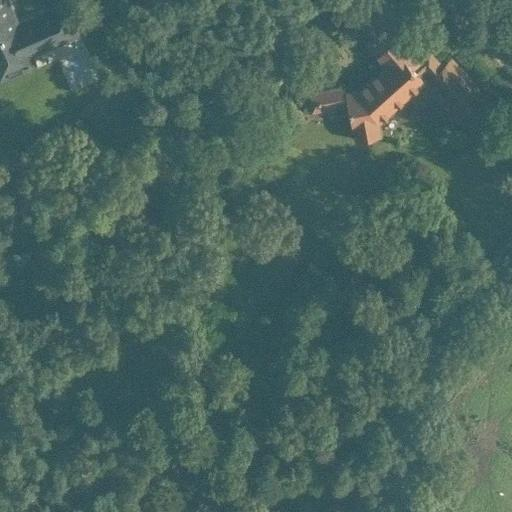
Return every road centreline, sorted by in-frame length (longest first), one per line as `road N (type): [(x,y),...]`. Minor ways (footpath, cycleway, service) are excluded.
road 1 (track): [(254,511),(395,390),(511,249)]
road 2 (track): [(0,334),(138,511)]
